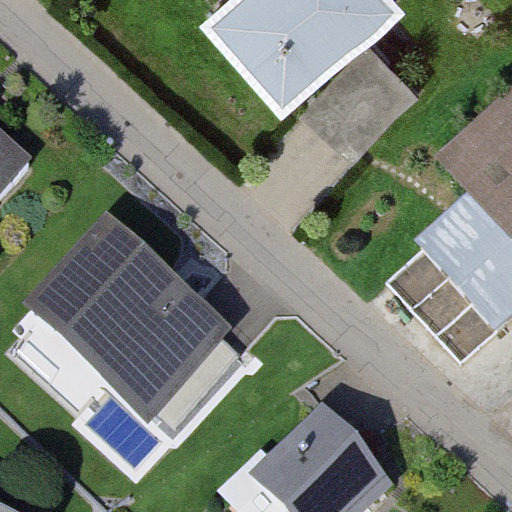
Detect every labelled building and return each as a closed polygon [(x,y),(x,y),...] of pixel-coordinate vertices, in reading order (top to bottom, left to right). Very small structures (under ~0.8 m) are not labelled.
[(433,0),(250,0),(226,21),(306,115),(436,3),(433,0)] [(486,206),(392,287),(470,378),(511,341),(511,113),(451,166),(486,206)] [(0,209),(41,165),(0,127),(0,209)] [(135,224),(44,315),(163,432),(253,340),(135,224)] [(342,421),(269,479),(294,511),(376,511),(400,494),(342,421)]
